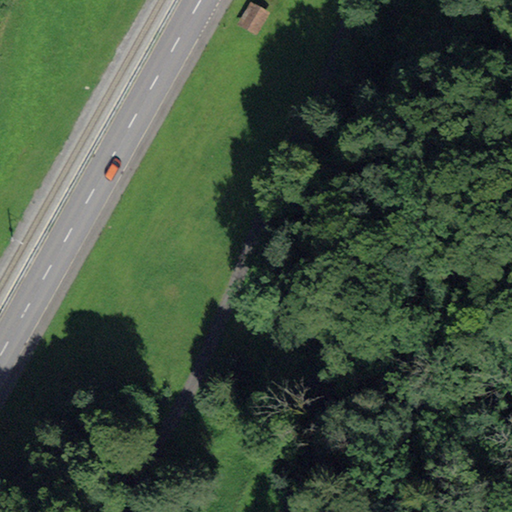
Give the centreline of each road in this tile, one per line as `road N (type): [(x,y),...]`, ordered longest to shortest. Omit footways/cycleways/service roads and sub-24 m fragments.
road 1 (track): [(141,511),(347,0)]
road 2 (secondary): [(0,356),(201,0)]
